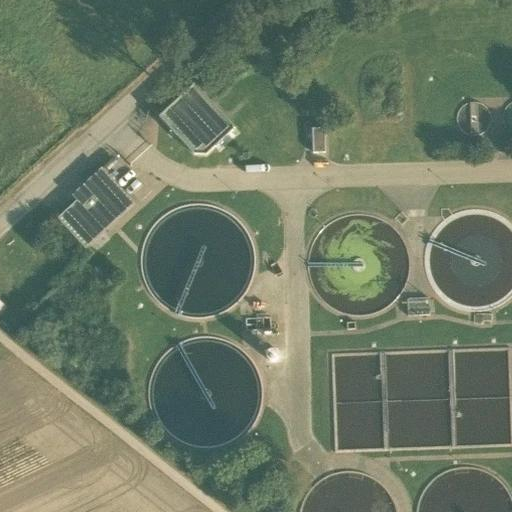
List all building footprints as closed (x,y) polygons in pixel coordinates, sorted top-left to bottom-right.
[(194,156),(206,156),(235,129),(194,85),(159,118),(194,156)] [(467,136),(477,136),(486,131),(489,121),(487,112),(479,105),(469,105),(460,110),(457,120),(459,129),(467,136)] [(511,133),(511,105),(506,109),(503,118),(505,128),(511,133)] [(312,130),(312,154),(325,154),(324,129),(312,130)] [(59,220),(85,249),(133,205),(101,171),(73,197),(78,202),(59,220)] [(424,294),(492,305),(499,263),(479,259),(481,247),(433,239),(424,294)] [(275,362),(278,359),(277,354),(274,352),(270,352),(267,356),(267,360),(270,363),(275,362)]
